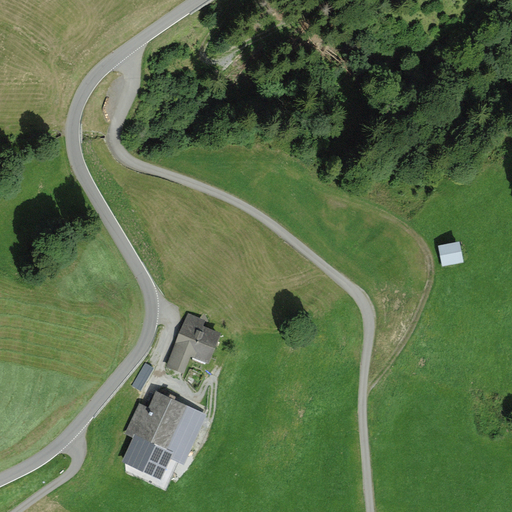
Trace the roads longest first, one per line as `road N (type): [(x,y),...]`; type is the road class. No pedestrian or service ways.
road 1 (residential): [(0,480),(68,436),(147,335),(146,287),(79,167),(74,117),(106,65),(198,0)]
road 2 (track): [(131,45),(131,80),(116,123),(119,152),(271,223),(366,306),(369,511)]
road 3 (track): [(362,393),(417,313),(428,256),(389,216),(303,179)]
road 4 (track): [(234,0),(205,44),(209,61),(327,0)]
